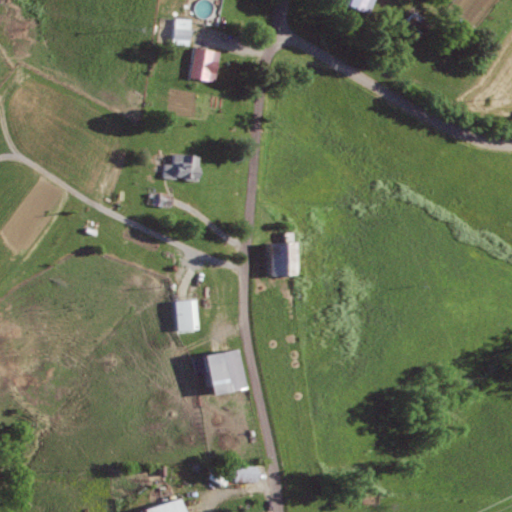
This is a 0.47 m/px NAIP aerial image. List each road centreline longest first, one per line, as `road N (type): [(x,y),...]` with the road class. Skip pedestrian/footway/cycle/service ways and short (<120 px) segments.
road 1 (residential): [(279,511),(251,369),(244,283),(261,98),(286,0)]
road 2 (residential): [(277,28),(448,127),(511,143)]
